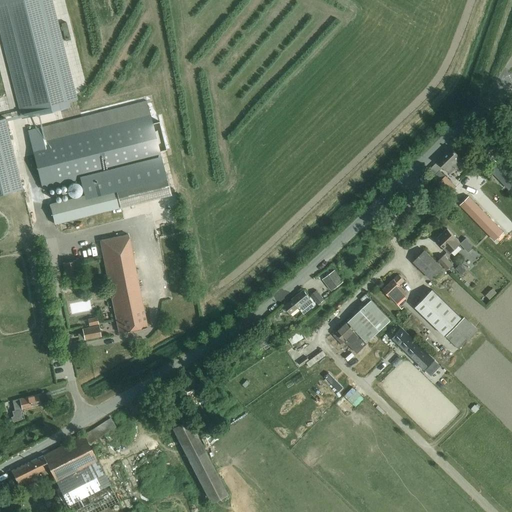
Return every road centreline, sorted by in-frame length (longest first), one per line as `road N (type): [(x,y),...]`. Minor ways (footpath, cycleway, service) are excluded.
road 1 (tertiary): [(0,469),(269,306),(511,80)]
road 2 (track): [(149,303),(144,221),(45,242),(0,35)]
